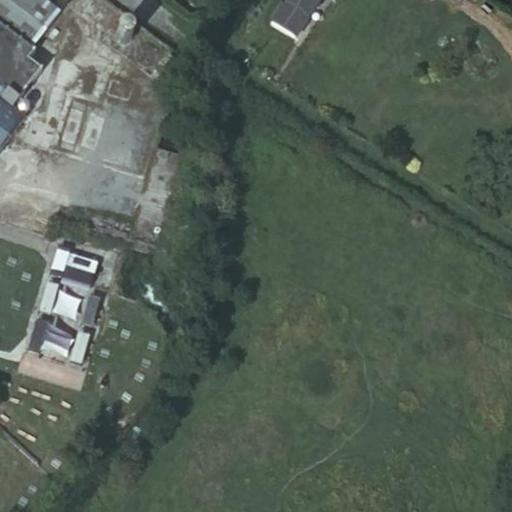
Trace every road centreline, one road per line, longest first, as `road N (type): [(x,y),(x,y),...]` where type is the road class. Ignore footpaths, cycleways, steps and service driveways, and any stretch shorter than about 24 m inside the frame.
road 1 (residential): [(315,113),(135,0)]
road 2 (residential): [(511,245),(357,141)]
road 3 (residential): [(0,181),(16,160),(65,180),(157,193)]
